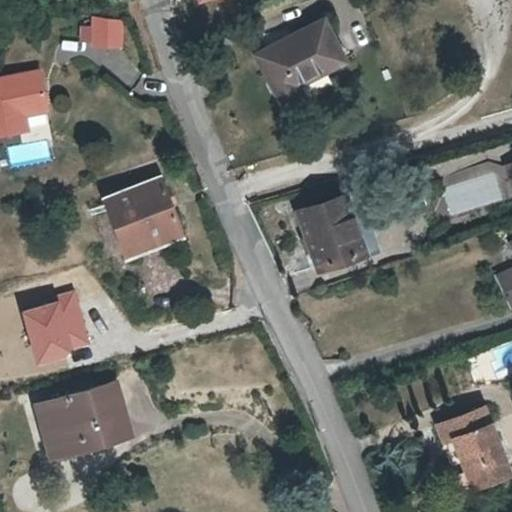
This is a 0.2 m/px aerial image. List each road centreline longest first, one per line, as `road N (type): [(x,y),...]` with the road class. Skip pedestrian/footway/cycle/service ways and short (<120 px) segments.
road 1 (residential): [(366,511),(333,417),(249,265),(149,0)]
road 2 (unknown): [(324,399),(511,327)]
